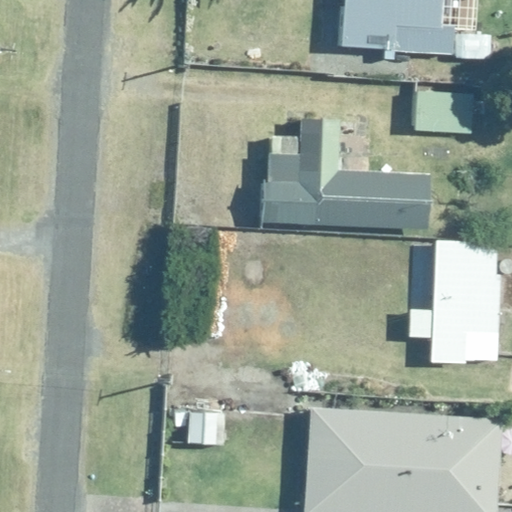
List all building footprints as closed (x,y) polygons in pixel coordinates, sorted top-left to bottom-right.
[(435,0),(336,0),(336,48),(343,49),(385,50),(384,64),(416,64),(416,52),(447,53),(447,20),(435,20),(435,0)] [(484,91),(409,87),(407,131),(481,134),(484,91)] [(253,220),(267,221),(420,225),(422,173),(334,171),(335,118),(294,117),(294,138),(264,137),(263,177),(254,176),(253,220)] [(492,364),(492,233),(426,232),(425,308),(404,308),(404,336),(424,336),(424,363),(492,364)] [(183,405),(181,442),(222,444),(223,407),(183,405)] [(493,511),(496,415),(303,409),(300,511),(493,511)]
